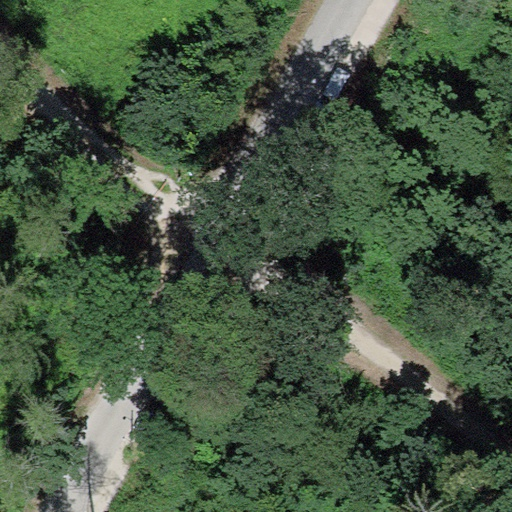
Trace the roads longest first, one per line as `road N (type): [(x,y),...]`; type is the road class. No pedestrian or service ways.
road 1 (track): [(214,252),(304,296),(511,447)]
road 2 (track): [(214,252),(137,173),(0,59)]
